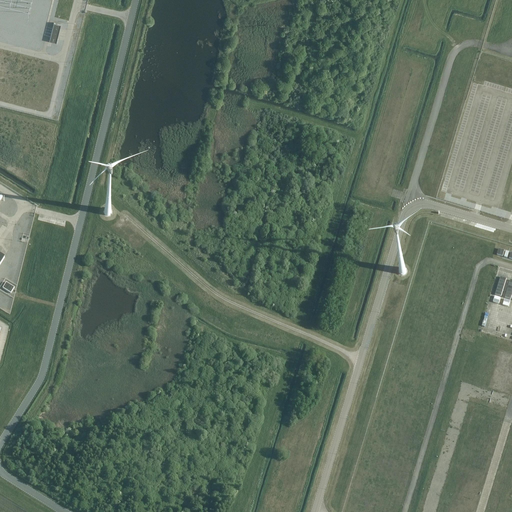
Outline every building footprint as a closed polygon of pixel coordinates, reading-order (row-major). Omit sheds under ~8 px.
[(61,25),(61,24),(54,23),(52,28),(52,30),(52,31),(51,32),(51,34),(51,35),(50,36),(50,38),(49,41),(57,43),(58,36),(61,25)] [(511,258),(511,252),(503,249),(501,255),(511,258)] [(501,292),(504,275),(498,274),(494,291),(501,292)] [(511,277),(508,276),(503,294),(510,296),(511,285),(511,277)] [(6,282),(2,288),(11,293),(15,287),(6,282)]
